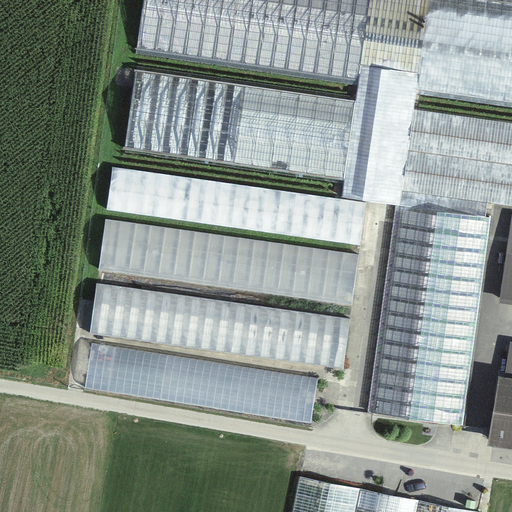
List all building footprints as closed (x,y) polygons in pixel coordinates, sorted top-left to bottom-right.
[(511,3),(486,0),(146,0),(140,45),(359,75),(355,100),(137,69),(126,147),(343,177),(340,194),(399,203),(370,412),(462,424),(490,215),(485,215),(487,203),(511,206),(511,122),(412,109),(415,86),(511,99),(511,3)] [(365,248),(370,203),(117,173),(111,217),(365,248)] [(364,256),(110,223),(103,277),(357,310),(364,256)] [(511,231),(509,231),(501,304),(511,305),(511,231)] [(172,296),(173,288),(129,280),(128,289),(172,296)] [(100,287),(93,341),(344,374),(351,320),(100,287)] [(94,352),(89,397),(317,423),(322,377),(94,352)] [(511,387),(501,386),(493,438),(511,440),(511,387)] [(476,511),(476,510),(299,475),(291,511),(476,511)]
